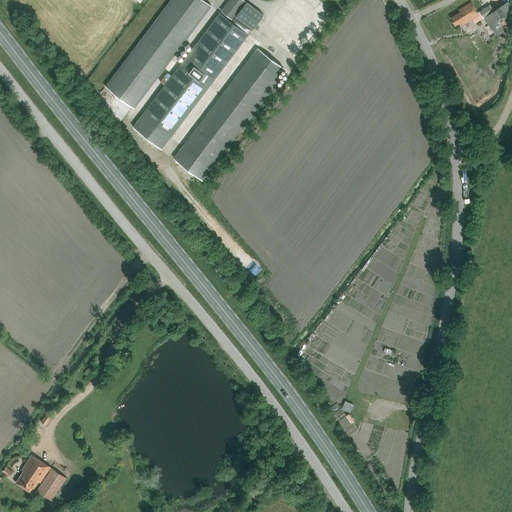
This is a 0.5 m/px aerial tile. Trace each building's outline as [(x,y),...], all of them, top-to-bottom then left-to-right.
[(134,109),(212,6),(203,0),(170,0),(105,87),(134,109)] [(232,19),(245,1),(243,0),(228,0),(221,10),(232,19)] [(510,22),(507,16),(511,13),(511,6),(509,1),(494,11),(490,4),(483,9),(478,1),(473,4),(471,2),(459,9),(460,12),(451,18),(455,25),(459,23),(461,26),(479,15),(482,19),(484,18),(497,36),(504,31),(502,28),(510,22)] [(263,15),(247,2),(232,22),(220,13),(133,127),(162,149),(248,34),(263,15)] [(283,67),(258,48),(174,158),(203,180),(281,78),(277,75),(283,67)] [(348,364),(358,367),(365,343),(357,341),(352,358),(350,357),(348,364)] [(350,411),(352,405),(345,402),(343,408),(350,411)] [(47,413),(41,421),(46,425),(52,417),(47,413)] [(40,482),(49,470),(51,471),(52,469),(32,455),(22,470),(23,471),(15,482),(30,492),(39,481),(40,482)] [(10,476),(13,472),(6,467),(3,471),(10,476)] [(37,490),(51,500),(66,478),(52,469),(51,471),(37,490)]
